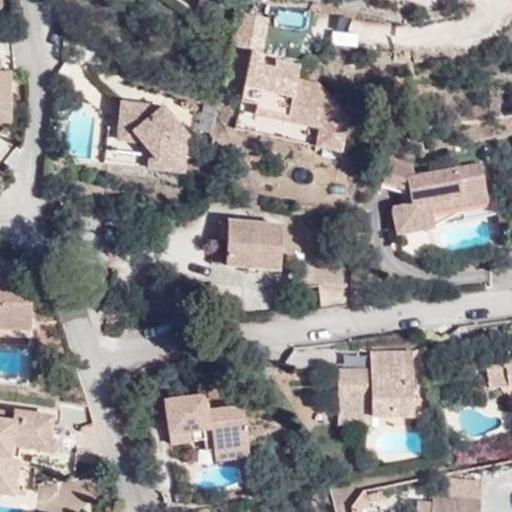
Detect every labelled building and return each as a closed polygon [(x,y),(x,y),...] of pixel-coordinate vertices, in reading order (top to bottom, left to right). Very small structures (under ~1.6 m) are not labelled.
[(266,34),(239,18),(232,47),(252,51),(235,129),(342,154),(349,119),(320,84),(297,80),(298,75),(275,70),(259,66),(266,34)] [(275,70),(298,75),(300,67),(277,62),(275,70)] [(152,116),(141,104),(122,101),(119,123),(134,142),(141,143),(149,152),(147,168),(181,172),(182,158),(174,144),(185,135),(162,107),(152,116)] [(162,107),(141,104),(152,116),(162,107)] [(0,129),(8,130),(8,120),(0,119),(0,129)] [(134,142),(119,123),(117,140),(134,142)] [(182,158),(185,135),(174,144),(182,158)] [(454,199),(487,194),(483,168),(416,179),(414,168),(389,161),(383,188),(405,194),(405,190),(409,190),(411,203),(407,204),(400,205),(397,208),(394,210),(397,233),(434,228),(432,213),(455,209),(454,199)] [(488,203),(487,194),(454,199),(455,209),(488,203)] [(222,265),(244,266),(256,266),(277,267),(278,223),(217,221),(216,240),(224,242),(222,265)] [(256,266),(244,266),(244,276),(256,277),(256,266)] [(0,327),(28,329),(30,329),(30,295),(15,294),(16,278),(0,277),(0,327)] [(319,310),(347,306),(343,279),(316,280),(319,310)] [(0,336),(28,338),(28,329),(0,327),(0,336)] [(412,355),(412,360),(426,354),(425,347),(412,355)] [(413,417),(412,360),(412,355),(369,356),(369,373),(369,380),(337,379),(337,413),(371,414),(370,418),(413,417)] [(505,385),(504,364),(486,366),(489,387),(505,385)] [(211,452),(246,449),(241,408),(205,412),(204,397),(163,401),(166,435),(190,433),(190,443),(201,442),(210,441),(211,451),(211,452)] [(13,445),(18,446),(44,449),(48,416),(11,409),(10,413),(9,421),(0,419),(0,484),(12,486),(16,456),(12,455),(13,445)] [(0,419),(9,421),(10,413),(0,411),(0,419)] [(370,426),(370,418),(371,414),(337,413),(338,426),(370,426)] [(190,433),(166,435),(167,446),(190,443),(190,433)] [(202,452),(211,451),(210,441),(201,442),(202,452)] [(247,460),(246,449),(211,452),(212,463),(247,460)] [(0,492),(11,494),(12,486),(0,484),(0,492)] [(477,511),(478,501),(430,495),(429,504),(428,511),(420,511),(421,511),(413,511),(477,511)] [(428,511),(429,504),(414,503),(413,511),(421,511),(420,511),(428,511)]
